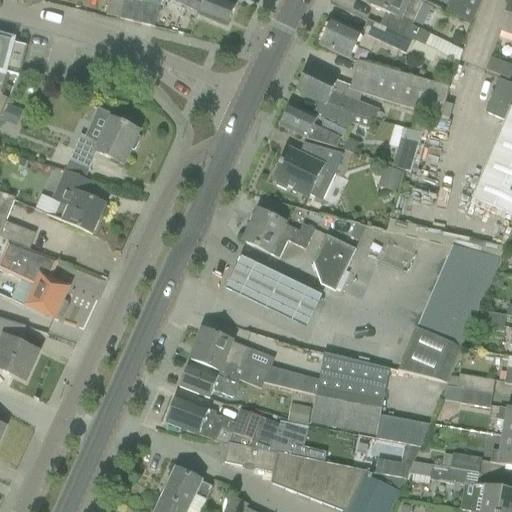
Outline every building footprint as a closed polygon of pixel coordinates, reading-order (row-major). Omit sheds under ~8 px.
[(226,29),(236,7),(218,0),(141,0),(141,2),(130,0),(124,0),(119,21),(154,29),(158,10),(163,0),(165,0),(198,14),(197,17),(226,29)] [(415,0),(373,0),(370,7),(385,14),(379,27),(381,29),(405,40),(410,28),(422,3),(415,0)] [(471,26),(475,18),(483,0),(482,0),(451,0),(445,14),(471,26)] [(511,38),(511,4),(499,34),(511,38)] [(356,47),(366,51),(370,53),(375,42),(331,22),(327,29),(326,29),(321,40),(322,41),(320,47),(350,61),(356,47)] [(424,49),(430,37),(410,28),(405,40),(424,49)] [(405,40),(381,29),(375,42),(408,57),(409,55),(432,65),(437,54),(424,49),(405,40)] [(1,97),(7,75),(19,78),(27,48),(0,40),(0,121),(9,100),(1,97)] [(511,68),(489,60),(485,73),(509,82),(511,73),(511,68)] [(445,106),(449,89),(357,64),(349,90),(349,93),(362,97),(370,100),(391,106),(441,120),(445,106)] [(379,113),(332,92),(336,83),(307,69),(296,92),(319,103),(326,106),(349,116),(354,117),(375,122),(379,113)] [(511,218),(511,87),(499,82),(494,93),(490,96),(492,100),(486,115),(505,123),(471,200),(511,218)] [(351,124),(354,117),(349,116),(326,106),(319,103),(314,114),(348,131),(351,124)] [(448,122),(452,107),(445,106),(441,120),(448,122)] [(8,107),(2,122),(16,128),(22,112),(8,107)] [(313,128),(316,121),(289,107),(279,128),(305,141),(335,149),(339,141),(313,128)] [(140,140),(137,138),(138,135),(127,130),(127,128),(123,126),(122,128),(111,122),(100,147),(80,138),(68,163),(90,173),(97,156),(123,168),(130,152),(133,154),(136,150),(139,144),(140,140)] [(403,130),(392,169),(410,174),(421,135),(403,130)] [(322,171),(334,177),(338,169),(342,156),(303,145),(297,156),(287,151),(272,182),(276,184),(275,187),(285,192),(287,189),(308,200),(309,197),(314,199),(313,203),(320,207),(328,189),(316,183),(322,171)] [(385,172),(382,188),(395,190),(397,175),(385,172)] [(104,207),(84,198),(90,184),(64,173),(51,202),(62,207),(55,221),(91,237),(104,207)] [(14,201),(0,195),(0,240),(29,251),(34,236),(5,225),(14,201)] [(243,246),(265,256),(278,262),(287,244),(305,252),(314,233),(302,227),(299,235),(283,228),(284,227),(257,214),(243,246)] [(423,229),(420,239),(448,245),(450,235),(423,229)] [(326,238),(313,265),(320,287),(334,294),(355,251),(326,238)] [(6,246),(0,260),(0,275),(34,291),(26,309),(52,321),(55,317),(59,319),(63,315),(65,311),(65,305),(61,303),(67,290),(48,282),(57,264),(6,246)] [(471,330),(477,313),(500,260),(499,260),(452,248),(447,260),(474,272),(442,347),(415,335),(398,374),(417,379),(446,386),(449,378),(471,330)] [(237,255),(221,287),(302,325),(317,292),(237,255)] [(505,318),(478,314),(477,313),(471,330),(502,335),(505,318)] [(25,329),(0,321),(0,374),(25,385),(38,355),(18,346),(25,329)] [(261,391),(263,386),(316,398),(310,425),(373,439),(389,372),(323,357),(317,382),(269,370),(268,373),(245,364),(249,352),(202,333),(190,363),(218,374),(217,376),(238,385),(239,383),(261,391)] [(237,387),(212,377),(188,368),(179,390),(208,402),(212,392),(232,400),(237,387)] [(511,372),(506,372),(503,386),(511,387),(511,372)] [(458,377),(455,390),(462,391),(491,396),(493,383),(458,377)] [(489,410),(491,396),(462,391),(460,405),(489,410)] [(276,427),(241,412),(236,425),(214,417),(212,422),(206,420),(208,413),(175,399),(165,425),(198,439),(199,437),(213,441),(213,443),(228,446),(266,453),(297,460),(305,434),(276,427)] [(293,408),(290,424),(306,427),(310,411),(293,408)] [(505,423),(502,438),(511,440),(511,411),(498,410),(496,421),(505,423)] [(511,469),(511,440),(502,438),(500,453),(491,452),(489,465),(511,469)] [(390,511),(404,481),(375,476),(331,467),(297,460),(266,453),(228,446),(224,467),(260,474),(273,476),(271,487),(335,511),(248,511),(245,511),(244,511),(390,511)] [(478,475),(480,460),(451,455),(449,470),(467,473),(478,475)] [(378,461),(375,476),(404,481),(410,467),(400,465),(378,461)] [(413,464),(408,476),(429,479),(429,482),(465,488),(467,473),(449,470),(413,464)] [(189,511),(201,511),(212,489),(175,472),(162,499),(189,511)] [(480,511),(511,511),(511,493),(475,487),(473,501),(482,502),(480,511)] [(189,511),(162,499),(156,511),(189,511)] [(244,511),(245,511),(247,506),(233,500),(227,511),(244,511)]
